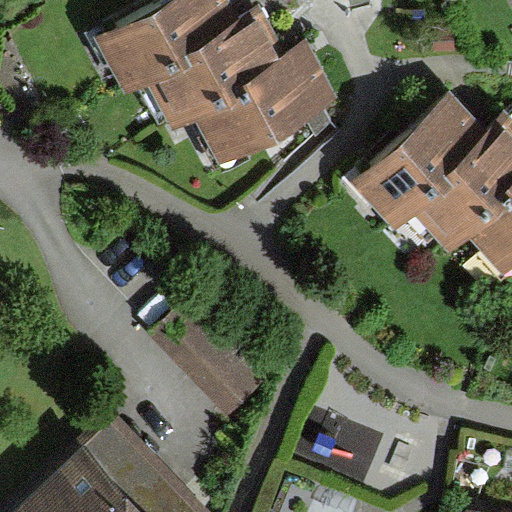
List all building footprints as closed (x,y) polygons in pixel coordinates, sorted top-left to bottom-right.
[(235,0),(160,0),(104,27),(127,74),(156,60),(245,18),(235,0)] [(245,18),(156,60),(179,110),(216,92),(301,53),(277,3),(245,18)] [(301,53),(216,92),(243,150),(349,100),(322,43),(301,53)] [(467,83),(363,162),(391,200),(428,178),(497,123),(467,83)] [(511,111),(497,123),(428,178),(465,224),(480,212),(511,186),(511,111)] [(511,186),(480,212),(511,250),(511,186)] [(191,288),(151,323),(221,405),(262,370),(191,288)] [(163,511),(97,440),(18,511),(163,511)]
